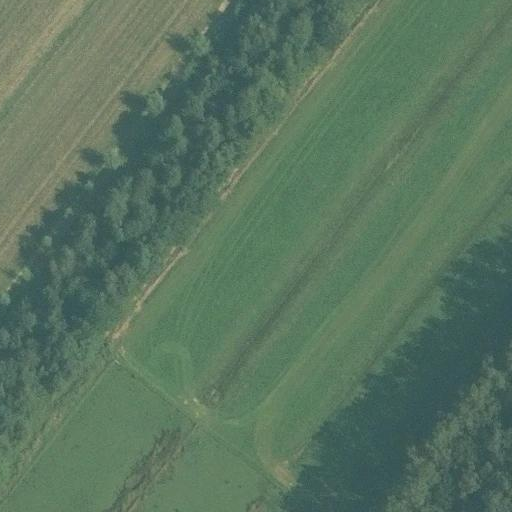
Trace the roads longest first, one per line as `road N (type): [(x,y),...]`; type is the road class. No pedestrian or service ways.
road 1 (track): [(511,92),(273,406),(266,449),(276,477),(327,511)]
road 2 (track): [(0,332),(255,0)]
